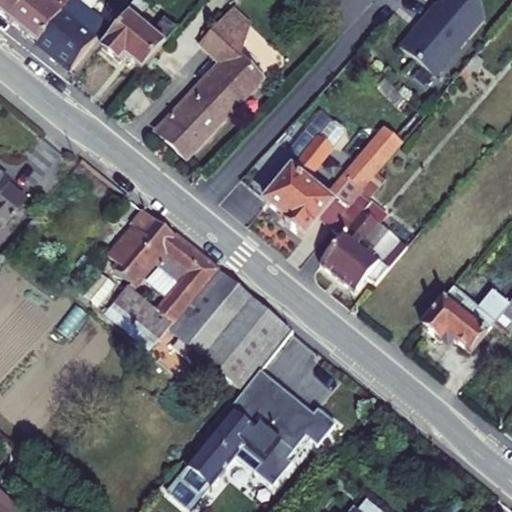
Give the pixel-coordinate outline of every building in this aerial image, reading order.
[(0,0),(0,18),(10,26),(31,0),(0,0)] [(31,0),(10,26),(37,47),(74,1),(75,0),(31,0)] [(117,17),(130,0),(116,0),(109,10),(117,17)] [(479,0),(468,0),(436,8),(400,52),(436,81),(485,23),(479,0)] [(74,1),(37,47),(71,74),(108,29),(74,1)] [(138,1),(127,13),(130,18),(101,53),(119,68),(127,60),(143,75),(177,33),(138,1)] [(232,55),(243,43),(222,23),(198,48),(221,68),(157,137),(185,164),(261,82),(232,55)] [(477,59),(458,81),(464,87),(484,65),(477,59)] [(319,222),(332,233),(362,198),(378,178),(404,147),(385,131),(343,180),(344,182),(331,197),(329,196),(324,203),(306,186),(311,180),(309,178),(331,151),(318,140),(265,204),(287,222),(283,227),(302,241),(319,222)] [(0,245),(8,236),(2,231),(26,202),(5,185),(7,183),(0,177),(0,245)] [(378,178),(362,198),(369,203),(386,184),(378,178)] [(329,196),(311,180),(306,186),(324,203),(329,196)] [(362,198),(332,233),(342,242),(319,268),(353,297),(367,282),(375,289),(407,252),(380,228),(366,216),(374,207),(369,203),(362,198)] [(366,216),(380,228),(388,220),(374,207),(366,216)] [(115,305),(105,318),(148,353),(165,332),(242,394),(254,380),(265,367),(291,334),(157,225),(145,239),(133,230),(108,262),(119,271),(115,275),(130,287),(151,264),(155,268),(171,281),(167,286),(173,291),(154,314),(126,290),(114,304),(115,305)] [(136,291),(155,268),(151,264),(130,287),(136,291)] [(453,291),(423,327),(442,344),(449,337),(455,342),(471,356),(510,309),(493,295),(478,312),(453,291)] [(449,337),(442,344),(449,350),(455,342),(449,337)] [(254,380),(242,394),(234,404),(251,416),(260,404),(262,405),(282,380),(265,367),(254,380)] [(316,406),(282,380),(262,405),(276,417),(293,394),(313,410),(316,406)] [(212,427),(217,431),(213,437),(208,443),(175,481),(200,500),(240,449),(259,464),(253,472),(272,486),(290,461),(281,454),(287,447),(292,451),(309,429),(321,438),(339,415),(320,401),(316,406),(313,410),(293,394),(276,417),(262,405),(260,404),(245,429),(227,414),(232,408),(229,406),(212,427)] [(234,404),(232,408),(227,414),(245,429),(260,404),(251,416),(234,404)] [(376,511),(365,502),(357,511),(376,511)]
